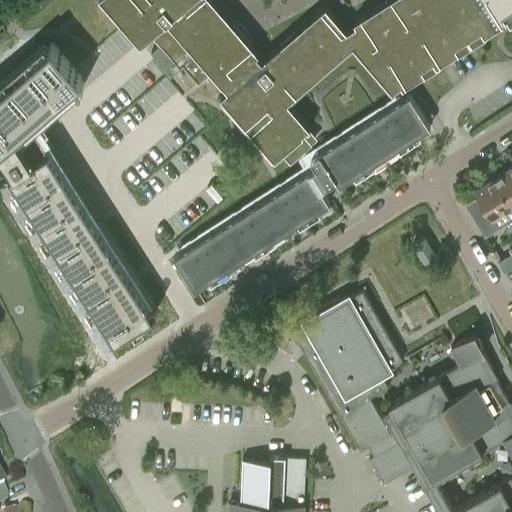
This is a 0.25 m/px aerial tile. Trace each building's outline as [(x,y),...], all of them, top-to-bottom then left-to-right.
[(156,37),(161,45),(174,59),(200,82),(212,71),(222,83),(223,82),(228,89),(221,95),(275,157),(282,151),(291,161),(312,142),(306,136),(303,133),(304,133),(303,131),(308,127),(309,128),(311,126),(288,99),(355,44),(395,92),(397,90),(396,89),(402,84),(404,87),(425,73),(426,76),(440,66),(439,64),(458,51),(460,54),(488,35),(486,33),(507,20),(508,22),(511,19),(511,0),(384,0),(374,6),(376,9),(355,22),(357,25),(348,31),(327,7),(308,22),(307,20),(281,42),(283,44),(263,60),(258,54),(260,53),(251,42),(253,41),(218,0),(110,0),(142,38),(150,31),(156,37)] [(52,43),(0,86),(0,147),(1,146),(16,169),(10,173),(115,338),(154,313),(95,220),(104,214),(58,142),(34,158),(18,132),(82,78),(52,43)] [(316,165),(174,255),(195,288),(330,202),(321,188),(336,178),(340,184),(430,126),(409,94),(311,157),(316,165)] [(511,165),(494,177),(511,205),(511,204),(511,165)] [(511,205),(494,177),(475,189),(478,194),(465,203),(486,236),(501,226),(494,216),(511,205)] [(424,236),(413,242),(424,261),(435,254),(424,236)] [(303,511),(304,504),(284,503),(286,455),(270,455),(270,459),(242,458),(240,501),(229,501),(228,511),(511,511),(511,409),(508,402),(510,401),(496,376),(494,378),(490,371),(494,368),(484,350),(482,347),(479,337),(477,338),(474,333),(451,346),(452,348),(453,347),(461,362),(389,403),(392,407),(386,410),(385,409),(384,409),(392,423),(393,423),(396,428),(390,431),(370,395),(389,384),(381,371),(387,368),(403,359),(363,288),(347,297),(341,301),(338,295),(311,311),(314,316),(292,328),(361,448),(369,444),(374,453),(370,455),(384,480),(416,462),(443,511),(303,511)]
